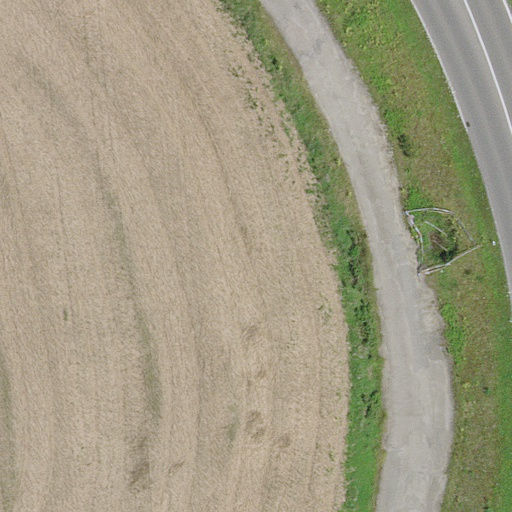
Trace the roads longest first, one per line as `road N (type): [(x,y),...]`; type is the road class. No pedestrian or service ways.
road 1 (track): [(289,0),(412,276),(421,392),(395,511)]
road 2 (secondary): [(511,124),(461,0)]
